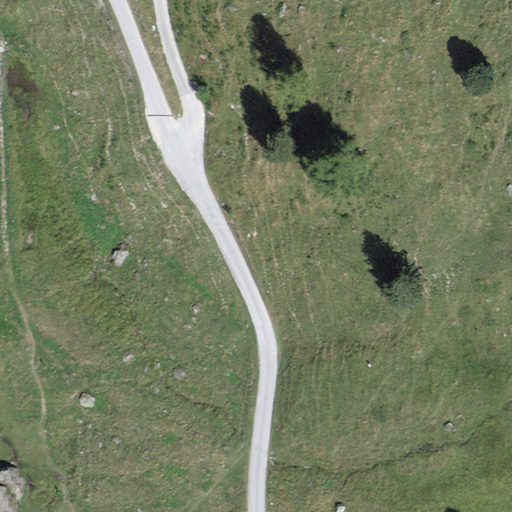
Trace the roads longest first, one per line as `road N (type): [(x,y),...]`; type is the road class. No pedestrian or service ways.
road 1 (unclassified): [(117,0),(173,144),(250,291),(266,341),(255,511)]
road 2 (track): [(175,147),(188,137),(193,117),(160,0)]
